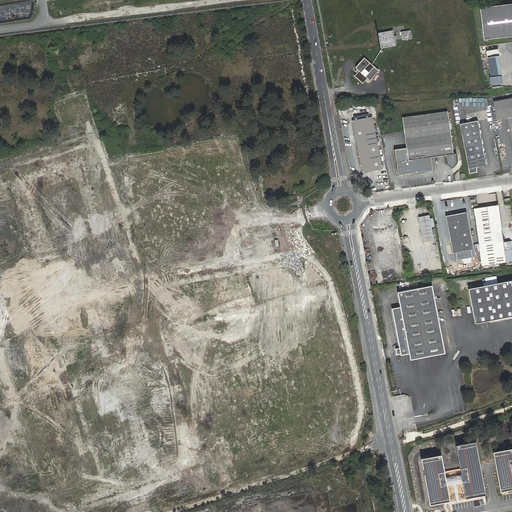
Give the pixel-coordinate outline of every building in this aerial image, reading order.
[(511,36),(511,3),(477,7),(481,40),(511,36)] [(410,30),(401,32),(403,40),(412,38),(410,30)] [(392,31),(377,34),(379,43),(380,48),(396,46),(394,38),(397,38),(397,35),(393,36),(392,31)] [(497,75),(495,56),(487,57),(489,76),(497,75)] [(371,64),(363,58),(357,66),(354,68),(353,69),(354,76),(362,83),(363,82),(366,79),(369,81),(378,71),(371,64)] [(496,120),(506,118),(511,148),(511,97),(492,101),(496,120)] [(484,110),(483,103),(471,105),(472,112),(484,110)] [(445,111),(401,119),(406,148),(394,150),(398,175),(434,169),(431,156),(443,154),(444,161),(452,165),(455,160),(454,153),(452,154),(445,111)] [(360,172),(379,169),(369,117),(351,121),(360,172)] [(476,121),(458,125),(468,174),(475,173),(474,168),(485,166),(476,121)] [(97,152),(0,177),(0,335),(20,330),(36,389),(26,391),(53,493),(99,481),(77,397),(96,392),(121,487),(145,480),(141,467),(119,383),(136,378),(157,460),(181,454),(156,360),(160,359),(157,348),(148,351),(133,292),(134,292),(97,152)] [(473,209),(479,239),(483,265),(506,261),(502,235),(496,205),(473,209)] [(466,211),(445,215),(454,261),(465,259),(464,253),(474,251),(466,211)] [(425,243),(436,241),(431,216),(420,218),(425,243)] [(372,226),(380,276),(401,272),(393,223),(372,226)] [(251,231),(254,247),(273,244),(270,228),(251,231)] [(511,252),(510,240),(503,241),(506,261),(511,260),(511,252)] [(475,322),(495,318),(511,314),(511,279),(487,285),(468,288),(475,322)] [(224,285),(204,290),(205,294),(196,296),(199,308),(237,299),(234,288),(225,290),(224,285)] [(393,307),(397,347),(398,353),(398,354),(406,353),(407,359),(443,354),(434,286),(399,290),(401,306),(393,307)] [(174,289),(176,299),(182,297),(179,287),(174,289)] [(8,433),(5,444),(14,446),(17,435),(8,433)] [(443,454),(421,458),(430,506),(453,501),(450,486),(466,483),(469,498),(487,494),(477,442),(457,446),(462,470),(446,473),(443,454)] [(14,470),(32,456),(22,443),(4,458),(14,470)] [(511,453),(496,457),(503,496),(511,493),(511,453)] [(4,459),(1,461),(10,473),(13,471),(4,459)] [(217,471),(222,483),(237,477),(233,466),(217,471)]
